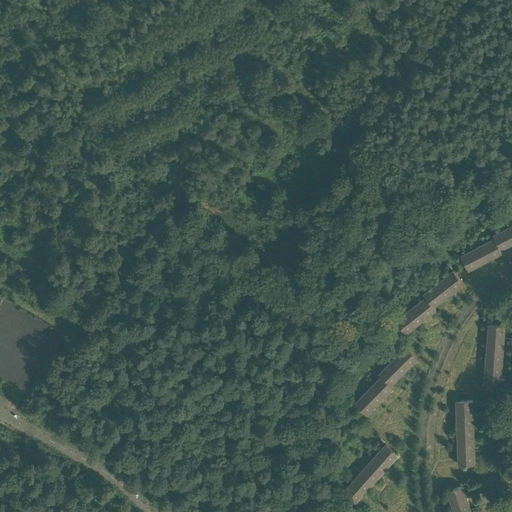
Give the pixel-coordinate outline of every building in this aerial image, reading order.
[(502,252),(501,249),(511,243),(511,224),(493,234),(495,237),(461,255),(469,269),(502,252)] [(436,310),(434,307),(464,283),(453,270),(424,294),(426,297),(396,320),(407,333),(436,310)] [(484,388),(500,389),(505,325),(488,324),(484,388)] [(393,387),(391,385),(418,358),(406,346),(379,373),(381,375),(354,402),(366,414),(393,387)] [(456,401),(459,464),(475,464),(473,400),(456,401)] [(343,491),(356,502),(398,455),(386,443),(343,491)] [(447,491),(453,511),(471,511),(463,486),(447,491)]
